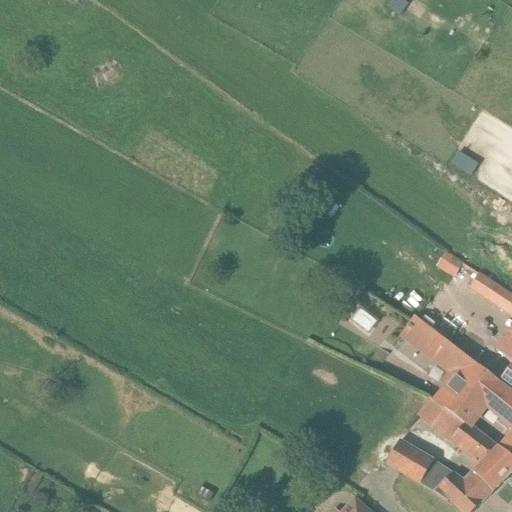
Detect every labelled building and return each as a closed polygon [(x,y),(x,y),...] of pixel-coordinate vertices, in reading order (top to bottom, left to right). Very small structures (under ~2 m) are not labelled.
[(453,278),(462,263),(444,251),(434,267),(453,278)] [(337,297),(349,305),(359,288),(348,281),(337,297)] [(443,386),(432,401),(444,411),(445,409),(465,425),(467,423),(485,401),(511,423),(511,438),(502,450),(511,458),(511,396),(497,384),(499,382),(416,318),(402,338),(432,361),(431,362),(446,375),(450,378),(443,386)] [(511,324),(494,350),(511,362),(500,380),(511,389),(511,324)] [(467,423),(465,425),(450,444),(469,459),(467,461),(476,468),(472,471),(471,471),(461,481),(452,475),(434,462),(399,442),(386,464),(430,493),(448,502),(450,500),(461,511),(473,511),(511,473),(511,458),(502,450),(467,423)] [(200,487),(195,496),(210,504),(215,495),(200,487)] [(367,511),(355,500),(344,511),(337,511),(335,509),(332,511),(367,511)]
